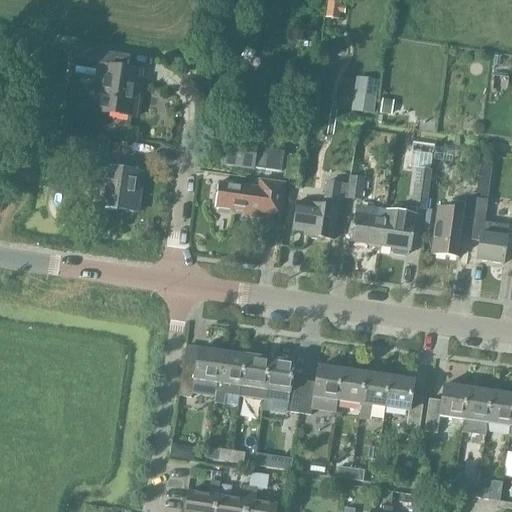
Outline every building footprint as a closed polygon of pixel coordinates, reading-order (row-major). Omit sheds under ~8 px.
[(345,8),(340,8),(341,1),(334,0),(328,0),(326,19),(339,21),(340,14),(344,15),(345,8)] [(214,19),(208,55),(225,58),(231,22),(214,19)] [(75,48),(72,71),(99,75),(94,110),(136,117),(142,78),(112,74),(113,70),(127,72),(130,56),(75,48)] [(373,115),(378,82),(356,79),(351,112),(373,115)] [(66,152),(80,154),(80,151),(106,155),(108,140),(68,135),(66,152)] [(257,140),(227,136),(223,163),(282,171),(284,151),(268,149),(267,154),(256,153),(257,140)] [(363,136),(362,157),(379,158),(380,137),(363,136)] [(345,180),(346,167),(323,165),(322,177),(345,180)] [(97,205),(138,210),(143,173),(102,168),(97,205)] [(417,168),(411,209),(425,211),(430,170),(417,168)] [(364,179),(350,177),(347,199),(361,201),(364,179)] [(221,181),(217,206),(245,210),(244,214),(262,216),(263,206),(281,208),(285,182),(260,178),(259,186),(251,185),(221,181)] [(307,236),(334,239),(341,185),(328,183),(325,205),(312,204),(298,202),(294,230),(308,232),(307,236)] [(474,220),(471,240),(480,242),(477,261),(504,264),(509,226),(485,222),(488,200),(476,198),(476,200),(474,220)] [(437,222),(432,255),(457,259),(462,228),(460,226),(461,218),(474,220),(476,200),(465,199),(464,205),(450,204),(450,211),(439,209),(437,222)] [(382,247),(387,210),(358,206),(353,242),(382,247)] [(409,251),(411,251),(417,215),(387,210),(382,247),(391,248),(390,253),(393,256),(405,258),(408,255),(409,251)] [(183,364),(179,397),(191,398),(191,395),(215,398),(222,354),(198,350),(195,366),(183,364)] [(215,398),(214,405),(223,406),(225,396),(239,398),(240,398),(246,357),(222,354),(215,398)] [(246,357),(240,398),(264,402),(269,361),(246,357)] [(269,361),(264,402),(288,405),(286,413),(299,415),(304,382),(291,381),(293,364),(269,361)] [(304,382),(299,415),(311,416),(311,410),(336,414),(337,402),(342,371),(317,368),(315,384),(304,382)] [(342,371),(337,402),(361,406),(366,375),(342,371)] [(361,406),(359,420),(370,421),(372,408),(385,409),(389,378),(366,375),(361,406)] [(389,378),(385,409),(409,413),(407,431),(418,432),(423,400),(411,398),(413,382),(389,378)] [(429,401),(425,433),(436,435),(439,417),(463,421),(468,390),(443,386),(441,403),(429,401)] [(463,421),(461,433),(485,437),(487,424),(492,393),(468,390),(463,421)] [(511,396),(492,393),(487,424),(511,428),(511,418),(511,396)] [(195,461),(197,447),(173,444),(171,457),(195,461)] [(208,449),(206,460),(231,463),(232,453),(208,449)] [(232,453),(231,463),(243,465),(244,455),(232,453)] [(339,469),(338,479),(350,480),(351,471),(339,469)] [(351,471),(350,480),(362,482),(364,473),(351,471)] [(262,490),(266,491),(269,477),(251,474),(249,488),(257,490),(257,491),(262,492),(262,490)] [(187,493),(183,511),(214,511),(217,498),(219,484),(211,483),(209,497),(187,493)] [(217,498),(214,511),(245,511),(249,488),(241,487),(239,501),(217,498)] [(465,487),(463,498),(476,500),(477,489),(465,487)] [(249,488),(245,511),(276,511),(277,507),(255,504),(257,491),(257,490),(249,488)] [(477,489),(476,500),(488,501),(490,490),(477,489)]
